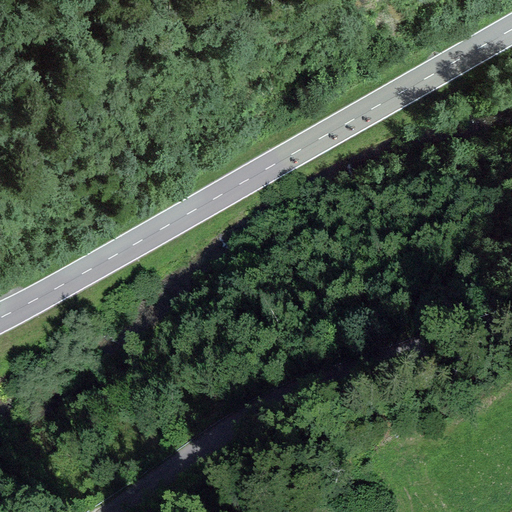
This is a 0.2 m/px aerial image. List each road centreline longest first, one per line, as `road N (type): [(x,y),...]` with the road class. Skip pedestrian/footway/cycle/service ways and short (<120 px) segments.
road 1 (secondary): [(511,29),(0,318)]
road 2 (unclassified): [(511,320),(284,395),(110,511)]
